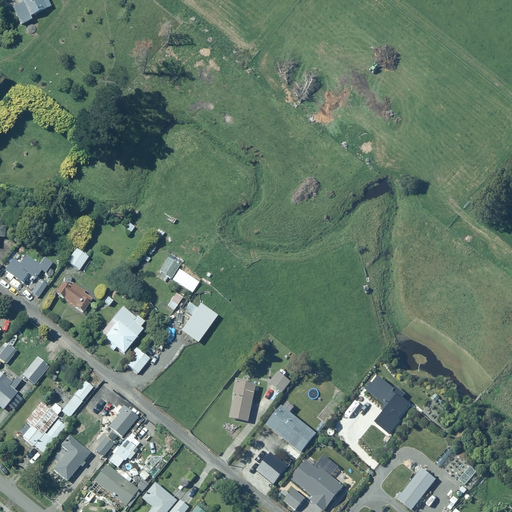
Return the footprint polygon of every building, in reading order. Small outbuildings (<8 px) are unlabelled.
[(18,0),(20,5),(13,9),(20,25),(31,20),(30,17),(51,8),(47,0),(18,0)] [(77,249),(67,262),(80,272),(90,258),(77,249)] [(178,259),(170,254),(159,272),(193,293),(199,283),(182,272),(185,267),(176,262),(178,259)] [(13,259),(4,272),(24,285),(30,276),(36,280),(42,271),(46,273),(52,264),(44,258),(39,266),(25,256),(20,264),(13,259)] [(31,293),(38,298),(51,279),(44,274),(36,285),(34,284),(35,282),(31,278),(24,288),(29,291),(31,288),(33,289),(31,293)] [(63,282),(55,292),(84,313),(94,299),(85,293),(86,291),(72,281),(72,280),(72,279),(71,278),(71,277),(70,277),(70,276),(69,276),(68,276),(67,276),(66,276),(65,276),(64,277),(63,278),(63,279),(63,280),(63,281),(63,282)] [(95,292),(95,293),(95,295),(95,296),(96,297),(96,298),(97,298),(97,299),(98,299),(98,300),(99,300),(100,300),(101,301),(102,301),(102,300),(103,300),(104,300),(105,300),(105,299),(106,299),(106,298),(107,298),(107,297),(108,297),(108,296),(108,295),(108,294),(108,293),(108,292),(107,291),(107,290),(106,290),(106,289),(105,289),(105,288),(104,288),(103,288),(102,288),(101,288),(100,288),(99,288),(98,289),(97,289),(97,290),(96,290),(96,291),(96,292),(95,292)] [(177,293),(166,305),(174,312),(185,300),(177,293)] [(198,345),(218,318),(201,305),(198,308),(189,302),(184,309),(192,315),(180,332),(198,345)] [(123,307),(100,335),(112,345),(109,348),(113,351),(116,348),(124,355),(144,330),(140,327),(145,322),(137,315),(136,318),(123,307)] [(9,344),(0,354),(0,358),(6,364),(17,351),(9,344)] [(137,353),(127,365),(137,374),(147,362),(137,353)] [(38,357),(21,375),(33,386),(50,367),(38,357)] [(283,367),(270,383),(283,394),(296,379),(283,367)] [(85,382),(62,412),(69,418),(75,411),(76,412),(80,408),(79,407),(103,379),(90,370),(82,380),(85,382)] [(0,407),(3,410),(7,405),(13,411),(22,400),(17,395),(18,393),(9,387),(14,381),(2,371),(0,373),(0,407)] [(234,399),(230,418),(249,422),(257,382),(236,378),(232,398),(234,399)] [(96,400),(86,415),(91,418),(101,403),(96,400)] [(31,427),(22,437),(42,455),(65,428),(57,421),(59,419),(56,416),(62,409),(55,403),(49,410),(41,403),(25,422),(31,427)] [(113,430),(110,434),(117,441),(120,437),(122,439),(139,419),(121,404),(118,408),(120,409),(117,413),(119,414),(108,426),(113,430)] [(283,406),(267,425),(289,444),(282,452),(292,460),(299,452),(301,454),(317,435),(283,406)] [(129,435),(122,443),(127,447),(134,439),(129,435)] [(61,460),(52,470),(67,482),(90,454),(69,436),(60,446),(62,448),(55,455),(61,460)] [(106,438),(95,450),(103,457),(114,446),(106,438)] [(138,441),(131,450),(136,453),(143,445),(138,441)] [(114,454),(108,461),(116,468),(123,461),(124,463),(132,454),(122,445),(118,449),(116,447),(112,452),(114,454)] [(323,456),(315,467),(307,461),(292,479),(314,497),(310,501),(324,511),(344,487),(331,476),(338,468),(323,456)] [(106,465),(93,482),(129,508),(140,494),(137,492),(139,490),(106,465)] [(437,479),(423,468),(402,494),(400,492),(396,498),(412,511),(421,500),(423,502),(425,500),(422,497),(437,479)] [(141,478),(136,483),(144,490),(149,485),(144,481),(150,475),(143,469),(138,475),(141,478)] [(154,507),(149,511),(185,511),(190,507),(181,500),(179,502),(156,483),(143,499),(154,507)] [(306,499),(293,489),(284,501),(297,511),(306,499)] [(451,502),(447,507),(451,510),(459,499),(453,495),(450,501),(451,502)]
